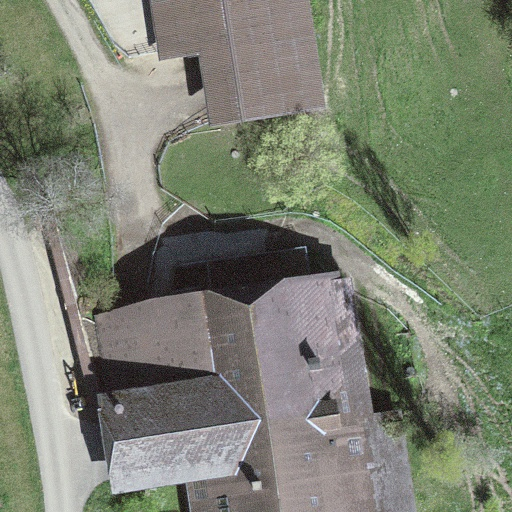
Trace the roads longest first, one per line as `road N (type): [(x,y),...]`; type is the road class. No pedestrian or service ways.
road 1 (residential): [(0,210),(38,358),(63,511)]
road 2 (track): [(62,0),(118,125),(142,246)]
